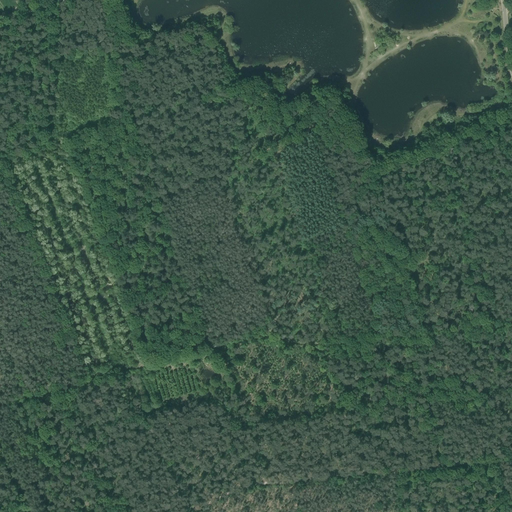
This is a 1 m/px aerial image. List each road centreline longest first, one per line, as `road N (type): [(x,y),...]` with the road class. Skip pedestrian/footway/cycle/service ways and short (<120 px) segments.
road 1 (track): [(117,0),(129,40),(112,46),(110,69),(154,182),(133,296),(152,330),(152,363)]
road 2 (track): [(152,363),(255,337),(323,344),(511,320)]
road 3 (track): [(511,457),(241,487),(191,511)]
road 4 (track): [(0,404),(152,363)]
